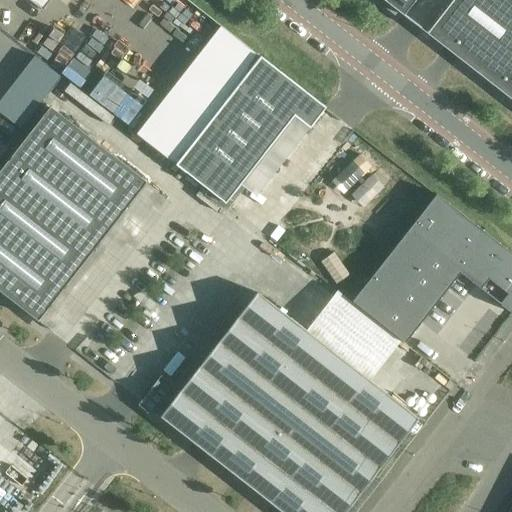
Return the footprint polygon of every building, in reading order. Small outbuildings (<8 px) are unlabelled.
[(28,0),(42,10),(50,0),(28,0)] [(415,0),(382,0),(403,16),(415,0)] [(511,0),(452,0),(426,34),(511,100),(511,0)] [(0,107),(0,109),(27,126),(62,70),(34,53),(0,107)] [(310,128),(325,109),(326,108),(260,56),(175,165),(214,195),(225,204),(226,203),(294,116),(310,128)] [(93,92),(130,121),(144,103),(108,74),(93,92)] [(0,290),(38,320),(145,183),(50,108),(0,172),(0,290)] [(347,197),(358,210),(389,182),(378,170),(347,197)] [(436,194),(352,301),(352,302),(405,343),(460,273),(511,313),(511,312),(511,253),(509,251),(509,252),(436,194)] [(257,293),(160,417),(281,511),(344,511),(418,418),(257,293)]
